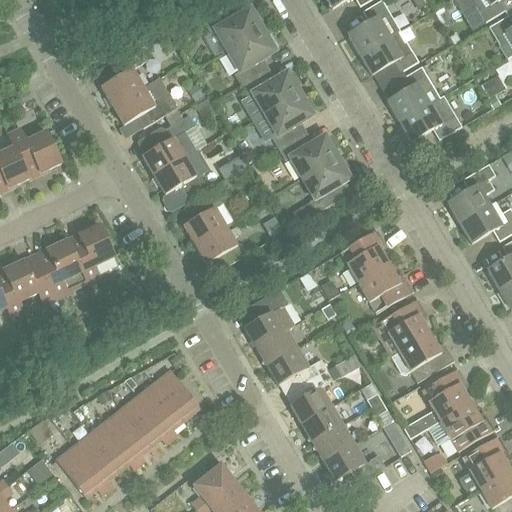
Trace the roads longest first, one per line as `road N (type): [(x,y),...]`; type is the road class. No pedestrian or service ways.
road 1 (residential): [(511,376),(286,0)]
road 2 (residential): [(317,511),(116,182)]
road 3 (residential): [(116,182),(11,0)]
road 4 (residential): [(0,237),(116,182)]
